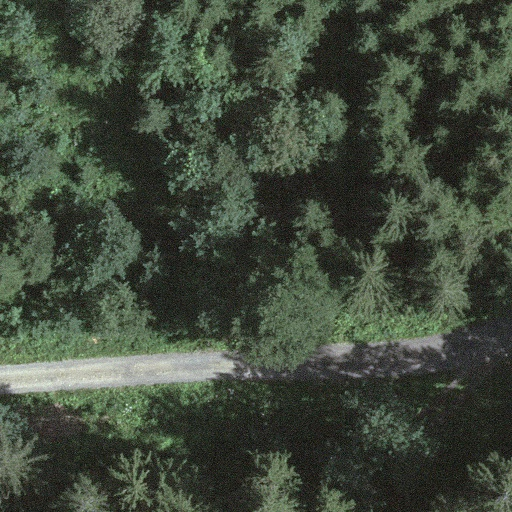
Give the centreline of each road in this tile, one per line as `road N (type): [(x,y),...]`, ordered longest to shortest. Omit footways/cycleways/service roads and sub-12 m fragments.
road 1 (track): [(511,328),(453,346),(295,367),(0,388)]
road 2 (track): [(500,332),(361,511)]
